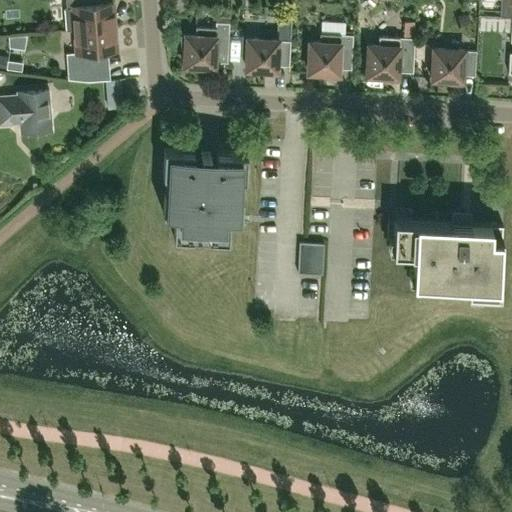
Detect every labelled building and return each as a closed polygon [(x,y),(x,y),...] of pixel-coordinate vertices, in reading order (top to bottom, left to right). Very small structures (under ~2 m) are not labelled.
[(74,31),(74,29),(115,26),(113,2),(100,3),(99,0),(65,0),(66,8),(63,9),(65,32),(74,31)] [(511,0),(500,0),(500,15),(511,16),(511,15),(511,0)] [(289,65),(290,40),(291,16),(278,15),(277,26),(277,39),(247,38),(246,68),(276,70),(277,64),(289,65)] [(215,27),(196,26),(195,35),(180,34),(181,49),(185,49),(184,65),(214,66),(215,61),(227,62),(229,22),(215,21),(215,27)] [(117,50),(115,26),(74,29),(74,31),(76,53),(67,53),(68,69),(109,66),(108,51),(117,50)] [(338,73),(339,68),(351,68),(353,34),(320,32),(319,41),(309,41),(308,71),(338,73)] [(414,37),(378,35),(378,45),(368,44),(367,75),(397,76),(397,71),(413,72),(414,37)] [(462,74),(475,75),(476,50),(433,47),(432,78),(462,79),(462,74)] [(110,78),(109,66),(68,69),(69,78),(88,80),(110,78)] [(52,129),(49,89),(17,91),(17,94),(0,94),(0,123),(20,122),(20,132),(52,129)] [(193,168),(194,149),(164,148),(162,174),(177,174),(176,192),(163,191),(162,212),(174,212),(173,236),(192,237),(193,223),(210,224),(209,238),(228,239),(229,223),(229,222),(229,215),(241,216),(241,215),(242,195),(230,195),(231,177),(245,178),(247,152),(216,150),(216,169),(211,169),(193,168)] [(451,223),(451,222),(394,219),(392,251),(414,252),(412,281),(467,284),(467,292),(499,293),(502,224),(471,222),(471,223),(468,223),(468,214),(462,214),(459,213),(454,213),(453,223),(451,223)] [(322,273),(324,242),(300,241),(299,241),(297,272),(300,272),(317,273),(322,273)]
